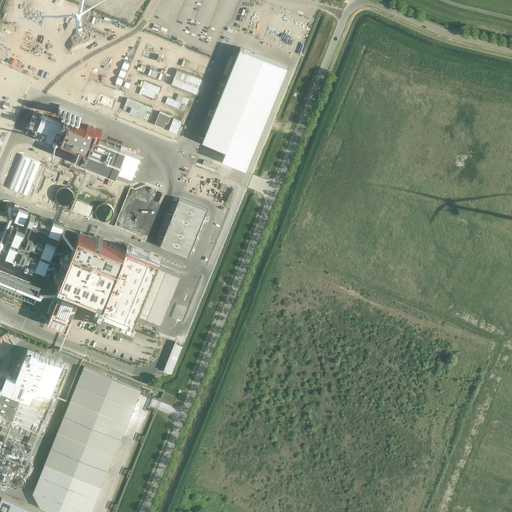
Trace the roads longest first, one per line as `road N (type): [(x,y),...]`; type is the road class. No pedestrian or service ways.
road 1 (tertiary): [(181,415),(345,14),(361,0)]
road 2 (tertiary): [(369,0),(438,30),(511,49)]
